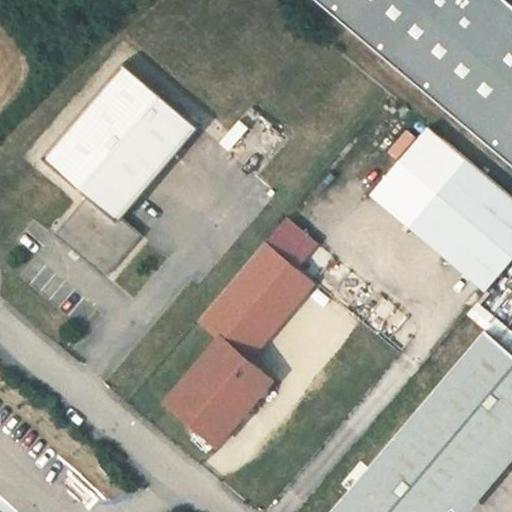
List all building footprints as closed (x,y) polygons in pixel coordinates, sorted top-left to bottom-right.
[(319,0),(511,162),(511,2),(509,0),(319,0)] [(122,219),(200,127),(124,62),(43,158),(88,196),(56,234),(106,277),(142,235),(122,219)] [(491,284),(511,259),(511,196),(429,126),(377,188),(415,220),(491,284)] [(491,284),(415,220),(410,225),(486,290),(491,284)] [(222,337),(230,343),(239,332),(249,340),(305,273),(266,240),(200,319),(221,337),(222,337)] [(511,352),(485,330),(330,511),(450,511),(511,439),(511,352)] [(239,332),(230,343),(239,351),(249,340),(239,332)] [(230,343),(222,337),(221,337),(167,401),(219,445),(273,380),(239,351),(230,343)]
